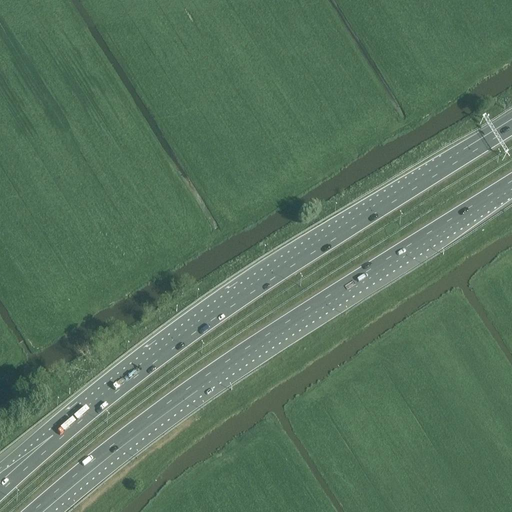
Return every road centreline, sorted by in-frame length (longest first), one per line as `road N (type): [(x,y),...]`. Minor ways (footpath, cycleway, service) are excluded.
road 1 (motorway): [(511,126),(160,356),(10,477)]
road 2 (motorway): [(36,511),(167,406),(511,185)]
